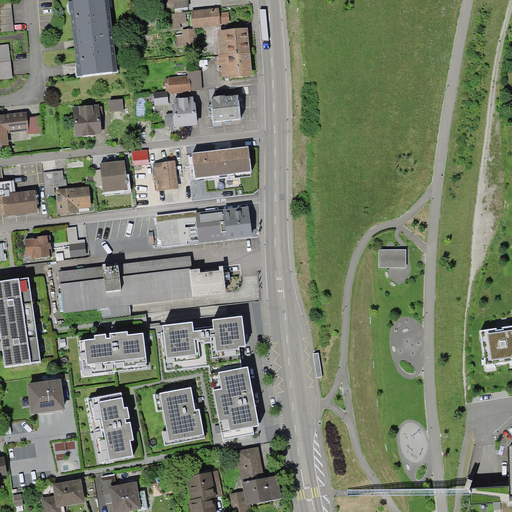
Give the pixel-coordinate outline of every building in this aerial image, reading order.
[(108,0),(76,0),(69,1),(74,43),(78,76),(117,71),(108,0)] [(188,0),(168,0),(169,8),(174,7),(174,9),(189,6),(188,0)] [(11,2),(0,3),(0,28),(1,33),(14,31),(11,2)] [(219,8),(191,10),(193,28),(221,25),(221,23),(230,22),(229,12),(219,12),(219,8)] [(186,23),(185,12),(171,14),(172,28),(181,27),(180,23),(186,23)] [(220,55),(250,52),(248,27),(218,30),(220,55)] [(201,28),(182,30),(182,34),(175,35),(176,45),(202,43),(201,28)] [(9,44),(0,44),(0,79),(13,78),(9,44)] [(220,55),(218,55),(219,62),(218,63),(217,63),(217,65),(217,66),(217,68),(218,69),(219,70),(220,70),(221,70),(222,76),(227,76),(227,78),(252,76),(250,52),(220,55)] [(187,71),(188,75),(188,79),(190,79),(191,90),(202,89),(201,70),(187,71)] [(188,75),(168,77),(168,78),(165,79),(166,91),(167,91),(167,92),(169,92),(169,94),(191,92),(191,90),(190,79),(188,79),(188,75)] [(166,91),(154,92),(155,105),(169,103),(167,92),(167,91),(166,91)] [(230,119),(241,118),(238,95),(225,96),(225,95),(213,96),(213,98),(211,98),(214,121),(225,120),(227,120),(230,119)] [(193,96),(173,98),(173,104),(172,105),(173,113),(174,126),(174,127),(198,125),(195,102),(194,102),(193,96)] [(123,99),(109,100),(110,112),(124,110),(123,99)] [(99,104),(73,107),(75,136),(102,134),(100,115),(100,106),(99,104)] [(0,145),(9,145),(8,133),(27,131),(29,130),(28,117),(27,112),(0,114),(0,145)] [(174,126),(173,113),(167,114),(165,116),(165,125),(168,127),(174,126)] [(41,116),(28,117),(29,130),(27,131),(27,135),(42,133),(41,116)] [(249,146),(191,153),(195,179),(252,172),(249,146)] [(147,150),(132,151),(133,165),(149,164),(147,150)] [(112,162),(100,163),(103,192),(128,189),(124,160),(112,162)] [(175,160),(153,163),(156,191),(179,188),(175,160)] [(63,170),(43,172),(46,195),(56,194),(56,190),(67,188),(66,179),(64,179),(63,170)] [(3,182),(0,181),(0,214),(5,214),(5,216),(38,212),(35,190),(16,192),(13,192),(11,180),(3,182)] [(67,188),(56,190),(56,194),(58,215),(79,212),(79,211),(79,208),(84,208),(89,207),(91,207),(89,186),(67,188)] [(253,236),(249,206),(197,212),(195,213),(199,240),(199,243),(253,236)] [(196,210),(156,215),(159,240),(161,239),(162,247),(188,244),(187,241),(199,240),(195,213),(197,212),(196,210)] [(76,227),(67,228),(69,244),(85,242),(85,239),(78,240),(76,227)] [(35,238),(25,239),(27,256),(31,255),(32,259),(53,256),(50,235),(37,237),(35,238)] [(85,242),(69,244),(71,258),(87,256),(85,242)] [(406,249),(379,249),(379,267),(406,267),(406,249)] [(103,266),(59,271),(64,313),(193,297),(193,296),(190,269),(192,269),(190,256),(117,263),(118,265),(103,267),(103,266)] [(192,269),(190,269),(193,296),(226,293),(223,265),(219,266),(219,270),(200,273),(199,268),(192,269)] [(19,278),(0,280),(0,331),(1,342),(2,346),(3,350),(5,366),(41,361),(29,277),(19,279),(19,278)] [(193,321),(163,325),(164,332),(161,333),(166,371),(208,365),(241,362),(239,346),(246,345),(242,315),(212,319),(213,326),(193,328),(193,321)] [(511,361),(511,325),(499,327),(480,330),(486,365),(511,361)] [(95,339),(79,340),(83,375),(147,368),(147,362),(143,333),(128,334),(128,331),(112,333),(109,333),(110,337),(107,338),(106,333),(94,335),(95,339)] [(318,352),(313,353),(316,377),(322,377),(318,352)] [(241,362),(208,365),(223,440),(254,434),(252,427),(259,425),(253,395),(248,367),(241,368),(241,362)] [(61,379),(27,384),(31,414),(43,412),(48,412),(53,411),(65,409),(61,379)] [(194,401),(191,387),(153,394),(156,412),(163,410),(167,431),(162,432),(165,445),(205,438),(199,409),(195,409),(194,401)] [(122,393),(88,399),(100,462),(133,456),(130,441),(134,440),(131,422),(126,423),(126,419),(130,418),(129,413),(128,407),(124,407),(122,393)] [(258,447),(236,451),(244,491),(246,505),(250,504),(282,498),(278,475),(264,478),(258,447)] [(218,470),(187,477),(192,500),(189,500),(190,511),(216,511),(213,498),(223,496),(218,470)] [(114,474),(102,476),(103,481),(102,481),(106,503),(112,502),(109,486),(116,485),(114,474)] [(81,479),(52,484),(54,495),(41,498),(43,511),(61,511),(61,506),(64,506),(73,504),(85,502),(81,479)] [(116,485),(109,486),(112,502),(113,511),(122,511),(131,511),(138,509),(141,509),(138,491),(137,481),(116,485)] [(511,511),(511,495),(510,496),(510,486),(471,488),(471,504),(493,502),(494,511),(511,511)] [(144,490),(138,491),(141,509),(138,509),(138,511),(148,510),(144,490)] [(246,505),(244,491),(229,494),(232,511),(250,511),(251,511),(250,504),(246,505)]
